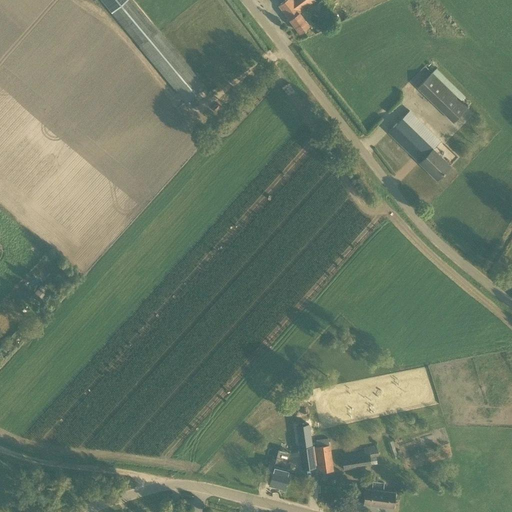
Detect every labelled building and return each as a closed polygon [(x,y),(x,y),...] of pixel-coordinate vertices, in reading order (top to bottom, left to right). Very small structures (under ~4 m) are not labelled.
[(101,0),(140,46),(187,101),(197,93),(204,87),(132,0),(101,0)] [(299,11),(314,0),(285,0),(278,5),(299,33),(310,25),(299,11)] [(453,123),(468,108),(461,101),(432,73),(417,88),(453,123)] [(425,125),(409,110),(388,132),(437,180),(451,166),(433,149),(441,141),(430,131),(432,128),(427,123),(425,125)] [(60,264),(39,287),(31,280),(29,283),(19,293),(32,305),(47,290),(54,296),(73,276),(60,264)] [(329,446),(328,438),(315,440),(316,447),(320,473),(334,471),(330,446),(329,446)] [(302,469),(315,468),(312,446),(299,448),(302,469)] [(343,469),(371,465),(377,464),(376,456),(378,456),(377,446),(363,448),(364,451),(341,455),(343,469)] [(284,488),(291,461),(276,457),(269,484),(284,488)] [(394,508),(395,492),(365,489),(363,504),(394,508)]
